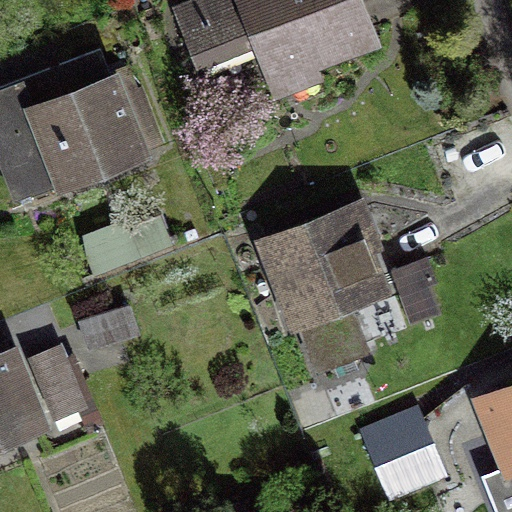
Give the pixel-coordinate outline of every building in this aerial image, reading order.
[(210,0),(180,12),(207,79),(274,52),(291,96),(403,51),(382,0),(210,0)] [(113,63),(0,111),(0,154),(23,208),(152,152),(113,63)] [(155,210),(81,239),(92,267),(166,237),(155,210)] [(370,217),(275,256),(324,378),(374,358),(355,310),(400,291),(370,217)] [(121,293),(71,315),(86,350),(136,329),(121,293)] [(33,427),(48,421),(25,367),(17,349),(0,355),(0,464),(42,447),(33,427)] [(59,352),(25,367),(48,421),(82,406),(59,352)] [(511,511),(511,369),(479,384),(510,456),(476,470),(493,511),(511,511)] [(421,406),(361,429),(385,494),(445,471),(421,406)] [(292,511),(289,503),(264,511),(292,511)]
